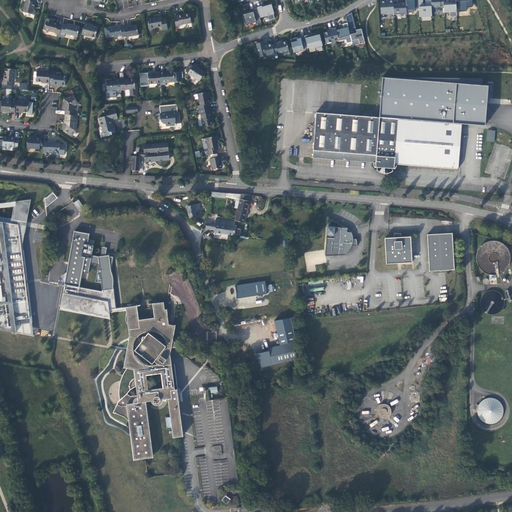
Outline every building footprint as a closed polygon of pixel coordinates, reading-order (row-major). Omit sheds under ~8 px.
[(34,9),(35,0),(24,0),(25,0),(26,0),(23,12),(35,14),(35,11),(34,9)] [(394,12),(392,0),(379,0),(380,12),(385,12),(386,13),(394,12)] [(397,0),(392,0),(394,12),(394,13),(406,13),(406,10),(405,1),(400,1),(400,2),(398,2),(397,0)] [(405,0),(405,1),(406,10),(415,10),(414,7),(418,7),(418,0),(405,0)] [(418,0),(418,7),(419,17),(432,16),(431,9),(430,0),(426,0),(425,0),(425,4),(424,4),(423,0),(418,0)] [(443,0),(430,0),(431,9),(438,9),(438,6),(443,5),(443,0)] [(448,0),(443,0),(443,5),(444,11),(449,10),(450,15),(457,14),(456,0),(455,0),(450,0),(451,2),(448,2),(448,0)] [(455,0),(456,0),(457,0),(458,0),(459,11),(466,10),(466,6),(472,6),(471,0),(455,0)] [(262,5),(257,6),(260,16),(267,14),(269,19),(274,17),(273,12),(274,12),(271,2),(264,4),(264,6),(262,6),(262,5)] [(260,16),(257,6),(252,8),(253,10),(250,11),(250,10),(243,12),(246,24),(256,21),(256,22),(261,21),(260,16)] [(178,15),(174,16),(176,27),(180,26),(180,24),(191,22),(189,13),(178,15)] [(160,16),(147,19),(149,29),(162,27),(163,30),(168,29),(166,18),(161,19),(160,16)] [(353,18),(347,22),(352,41),(353,44),(360,43),(359,41),(364,40),(361,28),(356,29),(356,31),(353,32),(352,28),(355,26),(353,18)] [(60,34),(62,25),(58,24),(58,23),(51,22),(52,21),(47,19),(44,30),(56,32),(55,33),(60,34)] [(85,22),(82,34),(95,38),(98,27),(89,25),(89,23),(85,22)] [(352,41),(347,22),(343,23),(344,27),(336,29),(338,36),(339,40),(345,39),(346,42),(352,41)] [(60,34),(59,36),(64,37),(65,33),(77,36),(80,27),(67,24),(67,25),(63,24),(62,25),(60,34)] [(128,25),(124,26),(126,36),(138,34),(137,25),(129,27),(128,25)] [(106,37),(115,35),(115,37),(122,35),(122,37),(126,36),(124,26),(121,27),(121,26),(113,27),(113,26),(109,27),(109,28),(105,29),(106,37)] [(336,29),(336,27),(328,29),(328,30),(323,32),(326,42),(335,40),(335,37),(338,36),(336,29)] [(322,45),(319,33),(313,35),(312,33),(305,35),(305,36),(307,46),(308,47),(315,45),(315,46),(322,45)] [(307,46),(305,36),(297,38),(297,36),(290,38),(293,51),(304,49),(303,47),(307,46)] [(289,49),(286,40),(281,42),(280,41),(276,42),(276,43),(272,44),(274,52),(278,51),(278,52),(289,49)] [(274,53),(274,52),(272,44),(272,43),(264,44),(263,41),(256,42),(259,56),(269,54),(269,55),(274,53)] [(194,63),(193,65),(189,71),(188,73),(200,81),(205,72),(197,67),(198,66),(194,63)] [(15,69),(5,68),(5,75),(4,75),(4,80),(2,80),(2,84),(12,85),(13,81),(14,81),(15,69)] [(45,83),(49,83),(50,72),(50,71),(45,71),(37,70),(36,81),(45,82),(45,83)] [(164,71),(160,72),(161,83),(161,85),(166,84),(166,82),(175,82),(181,82),(180,72),(174,72),(174,71),(165,72),(164,71)] [(50,72),(49,83),(53,83),(53,84),(60,85),(65,85),(66,75),(54,74),(54,72),(50,72)] [(161,83),(160,72),(156,72),(148,73),(148,84),(161,83)] [(382,76),(379,117),(398,118),(462,123),(485,124),(488,85),(482,84),(483,77),(382,76)] [(129,78),(120,79),(121,90),(130,89),(131,96),(132,96),(133,96),(135,96),(135,95),(136,95),(138,95),(137,83),(135,83),(134,79),(129,79),(129,78)] [(121,90),(120,79),(115,79),(115,81),(112,81),(112,80),(106,80),(107,91),(113,91),(113,90),(116,90),(116,92),(121,92),(121,90)] [(198,110),(210,108),(209,104),(210,104),(208,96),(210,96),(209,91),(197,93),(200,105),(197,105),(198,110)] [(65,114),(77,115),(77,111),(75,111),(76,105),(78,104),(75,99),(74,100),(72,95),(65,99),(64,105),(63,105),(63,110),(65,110),(65,114)] [(11,113),(15,113),(15,112),(16,101),(11,100),(11,101),(2,101),(1,111),(11,112),(11,113)] [(16,101),(15,112),(19,112),(20,111),(28,112),(29,101),(16,100),(16,101)] [(167,127),(176,126),(176,123),(180,123),(180,112),(178,112),(177,104),(160,106),(161,113),(158,114),(159,119),(161,119),(161,120),(162,122),(164,123),(166,124),(167,124),(167,127)] [(113,132),(116,132),(114,124),(112,123),(111,119),(118,118),(116,108),(105,111),(106,116),(99,117),(101,126),(102,126),(104,133),(112,131),(113,132)] [(211,111),(210,108),(198,110),(199,114),(201,114),(203,126),(213,124),(211,118),(213,118),(211,111)] [(395,161),(398,118),(379,117),(367,116),(316,112),(313,156),(370,161),(376,161),(376,166),(394,167),(395,161)] [(75,129),(77,115),(65,114),(64,120),(65,120),(65,123),(61,128),(71,135),(75,129)] [(397,162),(397,163),(458,168),(461,127),(462,123),(398,118),(395,161),(397,162)] [(494,142),(495,130),(487,130),(486,141),(494,142)] [(15,137),(3,136),(2,146),(18,147),(19,138),(15,138),(15,137)] [(208,155),(217,153),(217,149),(218,148),(216,136),(206,138),(209,150),(207,150),(208,155)] [(36,138),(28,137),(27,148),(35,148),(35,150),(40,151),(41,137),(36,137),(36,138)] [(44,141),(43,153),(47,154),(47,152),(52,152),(52,154),(59,155),(59,154),(64,155),(65,150),(64,150),(64,145),(60,144),(60,142),(57,142),(54,142),(54,139),(48,139),(48,141),(44,141)] [(138,156),(132,155),(131,170),(139,170),(140,157),(144,156),(145,162),(170,160),(170,157),(173,156),(172,151),(169,151),(168,143),(143,145),(144,152),(138,152),(138,156)] [(223,156),(210,158),(212,169),(222,168),(221,161),(224,160),(223,156)] [(48,206),(57,198),(52,192),(43,200),(48,206)] [(234,221),(243,222),(249,195),(241,194),(239,200),(235,199),(233,208),(238,209),(234,221)] [(30,199),(0,202),(0,329),(32,336),(22,244),(30,199)] [(79,199),(74,202),(79,213),(85,210),(79,199)] [(202,203),(188,206),(190,217),(200,216),(199,212),(201,212),(200,206),(202,206),(202,203)] [(209,232),(214,232),(214,234),(234,236),(236,227),(233,226),(234,221),(215,220),(215,225),(210,225),(209,232)] [(347,228),(327,227),(325,256),(345,255),(348,252),(350,248),(351,247),(352,246),(357,246),(357,244),(357,242),(357,241),(356,239),(353,239),(353,237),(352,235),(352,234),(351,232),(347,232),(347,228)] [(89,233),(78,231),(77,240),(73,239),(64,284),(66,284),(79,287),(82,272),(89,273),(90,263),(99,265),(100,271),(98,271),(96,281),(101,282),(102,290),(107,289),(113,288),(113,286),(112,286),(113,284),(113,281),(112,277),(112,275),(111,273),(110,271),(111,271),(113,256),(109,256),(109,255),(105,255),(105,257),(101,256),(98,256),(92,255),(94,245),(88,244),(89,233)] [(428,271),(454,269),(452,233),(426,234),(428,268),(428,271)] [(411,262),(410,236),(384,237),(385,264),(411,262)] [(265,281),(236,285),(237,299),(268,294),(265,281)] [(306,283),(306,291),(324,291),(323,282),(306,283)] [(116,308),(113,288),(107,289),(102,290),(102,291),(79,287),(66,284),(65,293),(63,292),(60,309),(113,319),(111,309),(116,308)] [(174,325),(169,325),(167,310),(165,310),(164,303),(155,304),(156,320),(138,322),(136,306),(126,308),(127,314),(126,318),(129,324),(130,336),(131,337),(127,360),(130,366),(125,373),(123,376),(122,381),(121,385),(121,391),(123,398),(119,402),(115,412),(127,416),(130,421),(135,459),(146,458),(153,457),(146,402),(152,401),(153,403),(154,405),(155,405),(158,406),(160,405),(161,404),(163,402),(163,400),(169,399),(171,417),(172,428),(174,438),(184,436),(183,428),(181,428),(179,407),(177,406),(171,363),(160,355),(170,351),(170,348),(176,347),(178,347),(175,342),(172,339),(175,325),(174,325)] [(150,310),(138,311),(138,319),(153,318),(152,305),(149,305),(150,310)] [(300,360),(290,318),(274,321),(280,346),(269,348),(269,351),(255,354),(258,369),(300,360)] [(171,363),(170,351),(160,355),(171,363)] [(388,407),(385,405),(381,406),(379,408),(377,411),(378,414),(379,417),(383,418),(386,418),(389,416),(390,413),(390,409),(388,407)] [(213,446),(214,455),(222,454),(221,445),(213,446)]
